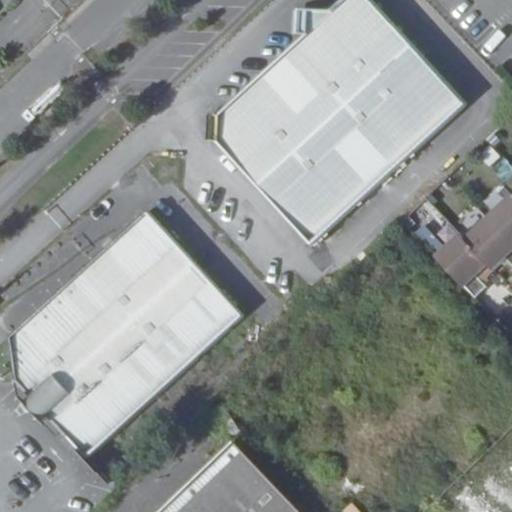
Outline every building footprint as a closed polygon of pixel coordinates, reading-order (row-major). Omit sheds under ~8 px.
[(302,40),(221,116),(220,143),(314,246),(468,105),(372,0),(346,0),(335,11),(309,10),(309,33),(302,40)] [(211,143),(220,143),(221,116),(212,115),(211,143)] [(488,217),(511,241),(511,194),(488,217)] [(10,338),(17,382),(32,398),(48,416),(94,466),(247,319),(149,212),(10,338)] [(466,238),(491,265),(497,270),(508,260),(511,263),(511,241),(488,217),(466,238)] [(479,277),(491,265),(466,238),(461,233),(437,256),(477,299),(489,287),(479,277)] [(32,398),(27,402),(44,420),(48,416),(32,398)] [(301,511),(236,443),(163,511),(301,511)]
